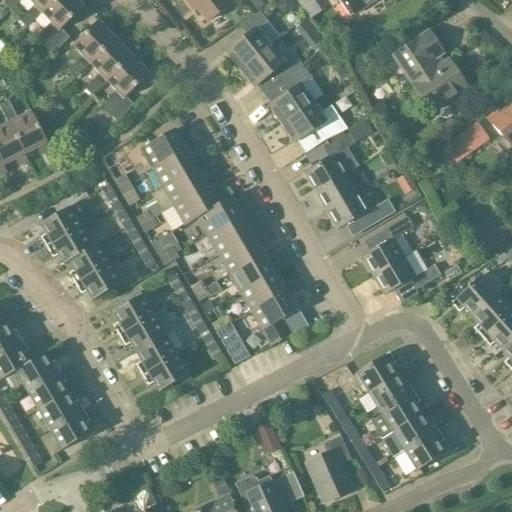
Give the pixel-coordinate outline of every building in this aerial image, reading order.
[(11,12),(23,0),(8,0),(4,4),(11,12)] [(28,0),(36,7),(21,21),(28,29),(43,15),(57,0),(28,0)] [(57,0),(43,15),(52,24),(38,38),(54,55),(71,38),(63,29),(86,7),(78,0),(57,0)] [(233,4),(231,2),(233,0),(186,0),(190,4),(193,2),(209,22),(233,4)] [(338,0),(351,19),(356,16),(379,0),(324,0),(327,3),(330,0),(338,0)] [(227,53),(241,71),(272,46),(258,30),(269,22),(261,13),(241,25),(249,35),(227,53)] [(76,79),(91,64),(117,39),(107,29),(113,24),(105,17),(74,46),(84,57),(69,71),(76,79)] [(467,88),(450,62),(431,33),(394,57),(431,112),(467,88)] [(122,34),(117,39),(91,64),(101,74),(86,89),(93,96),(108,82),(133,56),(124,47),(129,42),(122,34)] [(277,71),(285,81),(304,67),(295,55),(285,63),(272,46),(241,71),(255,88),(277,71)] [(139,51),(133,56),(108,82),(117,92),(102,106),(118,123),(135,106),(127,97),(151,75),(141,65),(147,59),(139,51)] [(270,108),(283,126),(315,104),(303,86),(314,78),(304,67),(285,81),(294,92),(270,108)] [(511,98),(488,120),(511,147),(511,98)] [(0,107),(9,125),(25,157),(38,150),(42,158),(53,152),(33,113),(19,120),(10,102),(0,107)] [(320,111),(315,104),(283,126),(295,144),(318,129),(327,141),(347,129),(338,114),(331,104),(320,111)] [(477,124),(439,152),(451,168),(489,141),(477,124)] [(29,164),(25,157),(9,125),(0,130),(0,161),(3,168),(17,161),(21,168),(29,164)] [(141,152),(152,171),(186,152),(175,132),(141,152)] [(359,169),(348,149),(356,145),(351,135),(325,150),(331,160),(305,175),(316,194),(347,176),(359,169)] [(196,171),(186,152),(152,171),(162,190),(196,171)] [(380,156),(386,167),(393,163),(387,152),(380,156)] [(207,189),(196,171),(162,190),(173,209),(207,189)] [(119,190),(130,184),(125,175),(114,182),(119,190)] [(316,194),(327,212),(358,194),(347,176),(316,194)] [(134,190),(130,184),(119,190),(123,197),(134,190)] [(109,185),(101,190),(148,269),(156,265),(109,185)] [(218,208),(207,189),(173,209),(184,228),(231,200),(218,208)] [(389,201),(369,213),(358,194),(327,212),(338,232),(365,216),(373,228),(397,214),(389,201)] [(242,219),(231,200),(184,228),(197,221),(208,239),(242,219)] [(71,208),(41,225),(47,235),(42,238),(54,259),(60,256),(66,266),(71,263),(76,272),(71,275),(83,296),(88,293),(94,302),(123,285),(99,244),(94,248),(71,208)] [(136,219),(141,227),(152,221),(147,212),(136,219)] [(472,232),(487,253),(511,234),(511,232),(499,213),(472,232)] [(253,238),(242,219),(208,239),(218,258),(253,238)] [(364,258),(375,277),(406,259),(395,241),(414,230),(408,219),(383,234),(389,244),(364,258)] [(156,228),(152,221),(141,227),(145,234),(156,228)] [(263,256),(253,238),(218,258),(229,276),(263,256)] [(173,247),(165,252),(171,263),(179,258),(173,247)] [(171,263),(165,252),(158,256),(164,267),(171,263)] [(274,275),(263,256),(229,276),(239,295),(274,275)] [(416,278),(406,259),(375,277),(385,296),(411,281),(417,291),(443,277),(437,266),(416,278)] [(285,294),(274,275),(239,295),(250,314),(285,294)] [(168,281),(214,361),(223,356),(176,276),(168,281)] [(511,311),(482,278),(452,304),(460,314),(465,309),(480,326),(475,330),(492,349),(497,344),(511,359),(505,364),(511,371),(511,311)] [(195,296),(206,289),(201,281),(190,288),(195,296)] [(210,297),(206,289),(195,296),(199,303),(210,297)] [(282,321),(296,313),(285,294),(250,314),(261,333),(266,342),(270,348),(291,336),(287,329),(282,321)] [(143,297),(114,314),(120,324),(115,327),(128,348),(133,345),(143,363),(138,366),(150,387),(156,384),(161,394),(190,377),(143,297)] [(0,380),(1,382),(1,383),(17,374),(62,451),(92,434),(87,425),(91,423),(78,402),(75,404),(64,385),(68,383),(56,362),(51,365),(46,355),(30,364),(25,355),(31,352),(19,331),(13,334),(7,325),(1,328),(0,325),(0,318),(3,317),(0,311),(0,380)] [(212,325),(216,333),(228,326),(223,319),(212,325)] [(232,334),(228,326),(216,333),(220,340),(232,334)] [(390,353),(357,374),(418,472),(447,454),(441,445),(446,442),(433,422),(428,425),(417,407),(422,404),(409,383),(405,386),(393,367),(397,364),(390,353)] [(0,390),(0,410),(34,469),(43,464),(0,390)] [(328,406),(336,401),(330,391),(322,396),(328,406)] [(328,406),(334,416),(342,410),(336,401),(328,406)] [(334,416),(340,425),(348,420),(342,410),(334,416)] [(340,425),(346,435),(354,430),(348,420),(340,425)] [(255,428),(262,455),(280,450),(273,424),(255,428)] [(346,435),(352,445),(360,440),(354,430),(346,435)] [(354,492),(342,467),(354,462),(342,437),(327,444),(332,453),(308,464),(327,504),(354,492)] [(352,445),(358,455),(367,449),(360,440),(352,445)] [(358,455),(364,464),(373,459),(367,449),(358,455)] [(364,464),(370,474),(379,469),(373,459),(364,464)] [(370,474),(376,484),(385,479),(379,469),(370,474)] [(250,511),(286,511),(285,507),(306,498),(295,473),(274,483),(270,476),(260,481),(258,477),(253,476),(238,482),(250,511)] [(391,488),(385,479),(376,484),(382,494),(391,488)] [(160,511),(149,490),(135,497),(142,511),(160,511)] [(212,507),(200,511),(236,511),(230,499),(213,508),(212,507)]
